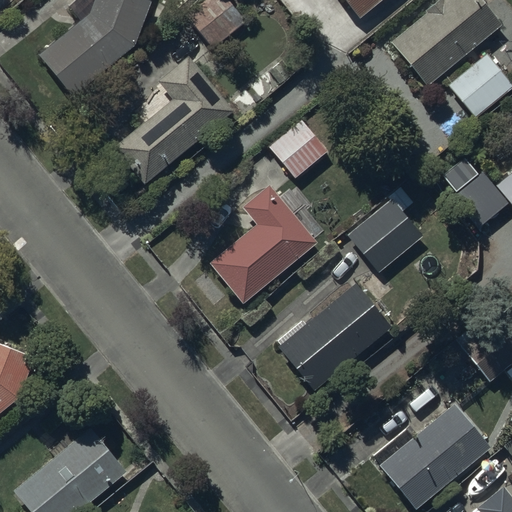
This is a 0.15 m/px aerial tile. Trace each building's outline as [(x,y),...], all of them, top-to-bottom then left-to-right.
[(74,0),(66,7),(78,22),(35,59),(70,100),(134,46),(149,3),(139,0),(74,0)] [(244,25),(225,0),(205,0),(184,17),(211,51),(244,25)] [(382,0),(337,0),(355,22),(382,0)] [(424,14),(426,16),(388,46),(424,88),(496,30),(471,0),(444,0),(442,2),(441,0),(424,14)] [(485,57),(482,60),(448,89),(473,121),(511,88),(485,57)] [(142,187),(144,185),(232,114),(187,59),(157,84),(172,103),(112,150),(142,187)] [(298,123),(267,149),(295,182),(326,155),(298,123)] [(477,176),(463,160),(440,180),(454,196),(477,176)] [(511,175),(494,190),(511,212),(511,175)] [(388,199),(342,235),(376,275),(419,238),(400,216),(419,199),(407,186),(390,201),(388,199)] [(314,245),(267,190),(240,210),(255,228),(209,267),(242,306),(314,245)] [(371,309),(352,286),(275,351),(309,393),(388,331),(379,320),(384,316),(375,306),(371,309)] [(488,386),(511,364),(511,318),(509,315),(462,356),(488,386)] [(0,413),(17,400),(35,361),(0,347),(0,413)] [(418,511),(489,451),(451,408),(417,437),(409,428),(374,458),(380,465),(375,469),(413,511),(418,511)] [(511,423),(511,439),(501,448),(511,461),(511,419),(510,421),(511,423)] [(82,511),(128,475),(91,430),(13,494),(27,511),(82,511)] [(511,511),(511,502),(501,489),(475,510),(476,511),(511,511)]
